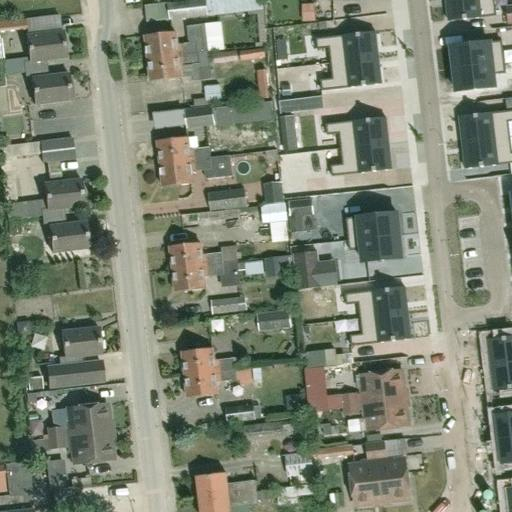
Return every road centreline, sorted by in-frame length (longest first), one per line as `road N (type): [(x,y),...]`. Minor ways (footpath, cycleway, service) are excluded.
road 1 (residential): [(449,511),(466,484),(466,465),(411,0)]
road 2 (residential): [(157,511),(101,51),(104,0)]
